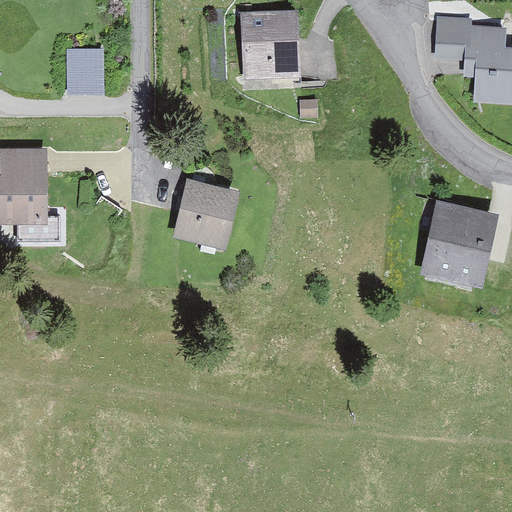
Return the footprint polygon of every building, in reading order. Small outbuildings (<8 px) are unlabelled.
[(242,74),(269,74),(269,87),(295,86),(294,18),(242,18),(242,74)] [(440,20),(437,57),(468,59),(470,29),(471,29),(471,22),(440,20)] [(471,29),(470,29),(468,59),(467,68),(480,69),(478,93),(511,95),(511,51),(503,51),(504,31),(471,29)] [(69,50),(69,61),(101,61),(101,50),(69,50)] [(101,61),(69,61),(70,93),(102,93),(101,61)] [(298,116),(311,115),(310,101),(297,102),(298,116)] [(0,220),(43,221),(43,156),(0,155),(0,220)] [(182,234),(220,241),(228,199),(190,191),(182,234)] [(83,268),(122,210),(101,196),(63,254),(83,268)] [(478,280),(491,226),(448,216),(435,270),(478,280)]
